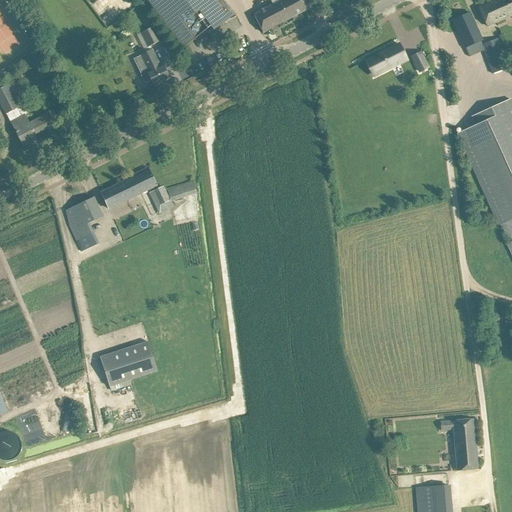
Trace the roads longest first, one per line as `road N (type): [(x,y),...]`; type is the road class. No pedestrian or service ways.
road 1 (track): [(422,0),(493,511)]
road 2 (tertiary): [(0,197),(392,0)]
